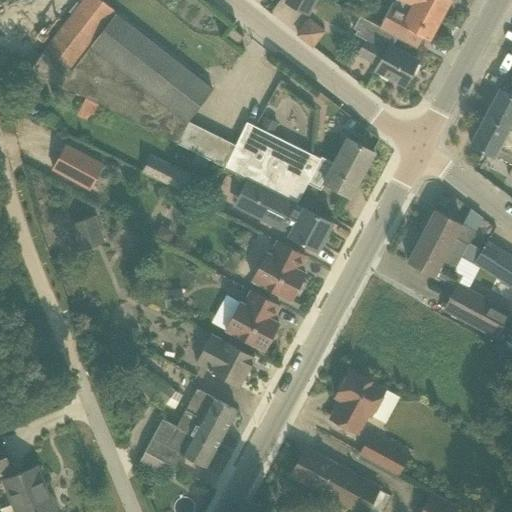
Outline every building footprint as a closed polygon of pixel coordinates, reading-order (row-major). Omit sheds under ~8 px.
[(188,121),(209,94),(214,89),(100,0),(83,0),(29,69),(177,144),(188,121)] [(308,15),(316,0),(286,0),(285,2),(308,15)] [(440,19),(405,0),(394,0),(380,27),(397,36),(413,45),(419,34),(429,39),(440,19)] [(405,0),(440,19),(450,0),(405,0)] [(405,86),(418,60),(392,46),(397,36),(380,27),(360,16),(353,28),(357,30),(355,34),(366,40),(358,54),(378,65),(375,70),(405,86)] [(237,45),(238,44),(244,37),(232,28),(226,36),(237,45)] [(29,73),(0,58),(0,73),(23,85),(29,73)] [(511,95),(500,89),(486,115),(511,129),(511,95)] [(511,129),(486,115),(470,144),(494,157),(495,155),(511,164),(511,167),(508,175),(511,177),(511,129)] [(277,124),(266,118),(260,129),(272,134),(277,124)] [(320,158),(256,127),(247,122),(236,145),(188,121),(177,144),(263,187),(297,204),(307,183),(320,158)] [(325,182),(351,196),(374,152),(347,138),(334,163),(321,156),(320,158),(307,183),(321,190),(325,182)] [(52,169),(88,188),(102,163),(66,143),(52,169)] [(162,182),(171,165),(151,155),(142,172),(162,182)] [(287,235),(317,251),(332,223),(297,204),(263,187),(254,204),(250,212),(289,232),(287,235)] [(461,225),(462,223),(435,209),(421,236),(461,257),(475,232),(461,225)] [(105,241),(96,216),(72,225),(81,250),(105,241)] [(453,292),(457,285),(462,275),(454,271),(461,257),(421,236),(407,262),(434,276),(434,275),(448,282),(445,288),(453,292)] [(511,255),(488,240),(474,262),(511,286),(511,255)] [(296,276),(306,256),(277,241),(270,254),(267,253),(252,280),(291,301),(295,293),(299,296),(306,283),(301,281),(302,280),(296,276)] [(444,309),(496,337),(509,312),(457,285),(453,292),(444,309)] [(164,290),(166,308),(166,309),(184,306),(182,288),(164,290)] [(273,319),(280,306),(251,291),(244,304),(240,302),(225,330),(264,350),(276,329),(269,326),(273,319)] [(238,386),(254,356),(225,341),(225,342),(211,334),(196,363),(210,371),(238,386)] [(162,409),(173,393),(175,390),(141,365),(131,378),(155,397),(152,402),(162,409)] [(350,369),(335,397),(341,399),(330,418),(358,433),(368,414),(371,416),(385,388),(350,369)] [(145,451),(174,467),(181,454),(206,467),(206,466),(219,441),(220,441),(220,440),(237,410),(198,389),(178,427),(162,419),(145,451)] [(398,473),(407,456),(370,436),(361,452),(398,473)] [(1,445),(0,444),(0,472),(10,468),(1,445)] [(366,511),(379,488),(305,448),(291,475),(359,511),(366,511)] [(4,480),(13,503),(0,508),(0,509),(1,511),(50,511),(54,511),(53,510),(51,511),(42,488),(44,487),(36,467),(4,480)] [(465,511),(432,493),(421,511),(465,511)]
